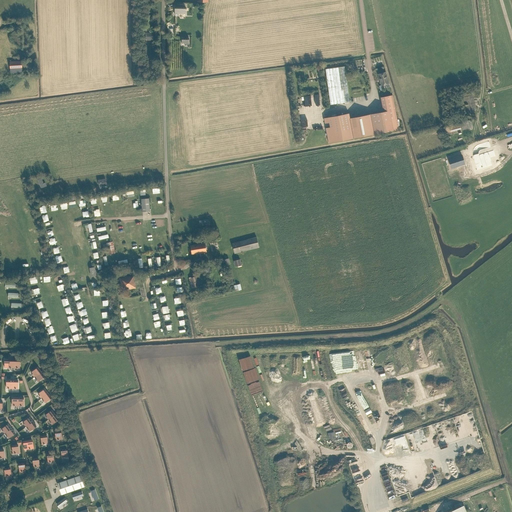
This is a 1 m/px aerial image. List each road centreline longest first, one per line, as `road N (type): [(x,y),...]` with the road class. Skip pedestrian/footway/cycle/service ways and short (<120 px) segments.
road 1 (unclassified): [(176,269),(161,113),(163,0)]
road 2 (track): [(100,337),(74,227),(168,216)]
road 3 (track): [(374,511),(379,388),(363,378),(349,387),(367,421)]
